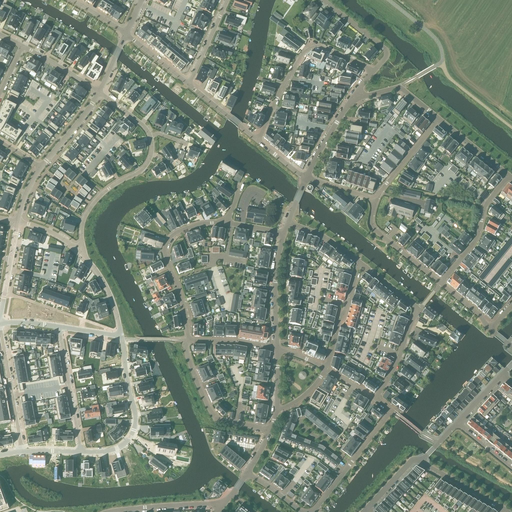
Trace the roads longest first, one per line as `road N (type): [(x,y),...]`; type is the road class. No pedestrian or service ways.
road 1 (residential): [(85,257),(85,214),(108,188),(141,170),(152,148),(141,122),(99,91)]
road 2 (residential): [(374,70),(306,48),(257,139)]
road 3 (residential): [(375,398),(416,309),(359,261)]
road 4 (residential): [(187,340),(165,244),(179,230),(226,222)]
road 5 (residential): [(80,452),(113,449),(133,430),(122,337)]
road 6 (residential): [(375,398),(391,410),(310,511)]
road 7 (residential): [(187,340),(214,418),(270,430)]
road 8 (residential): [(0,323),(21,451)]
road 9 (residential): [(507,174),(483,206),(478,234),(441,282)]
road 10 (residential): [(80,452),(58,327)]
